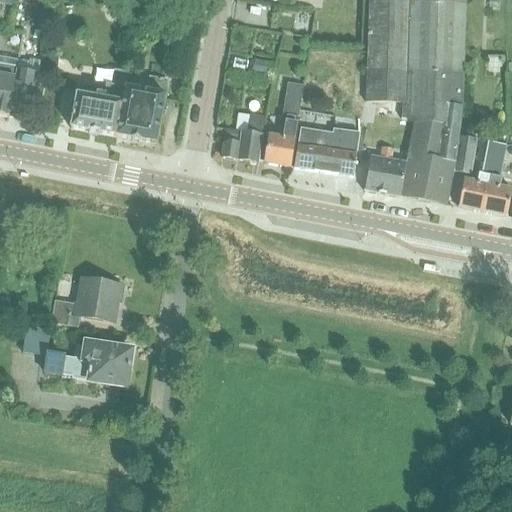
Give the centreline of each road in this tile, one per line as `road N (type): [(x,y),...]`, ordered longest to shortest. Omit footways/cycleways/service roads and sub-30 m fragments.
road 1 (residential): [(154,511),(193,188)]
road 2 (tertiary): [(511,251),(193,188)]
road 3 (tertiary): [(0,151),(193,188)]
road 4 (residential): [(193,188),(222,0)]
